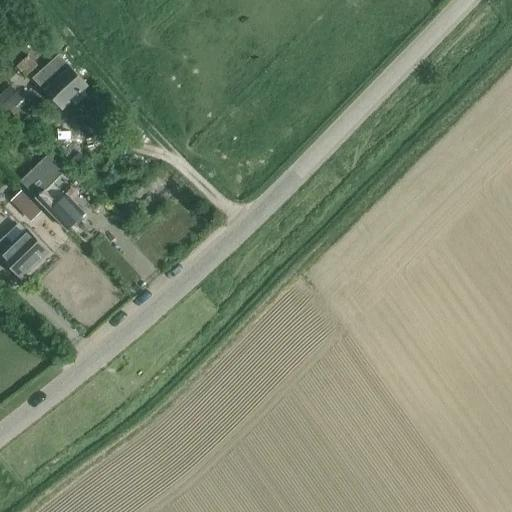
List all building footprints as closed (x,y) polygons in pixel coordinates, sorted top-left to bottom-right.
[(61,109),(87,85),(59,54),(49,63),(33,78),(61,109)] [(23,76),(9,89),(20,100),(33,88),(23,76)] [(64,196),(52,183),(65,170),(47,155),(20,181),(37,198),(67,229),(84,213),(66,194),(64,196)] [(0,186),(1,187),(13,175),(6,168),(0,173),(0,186)] [(21,190),(11,199),(31,221),(41,211),(21,190)] [(6,235),(0,239),(0,255),(21,278),(48,252),(34,238),(27,230),(13,243),(6,235)] [(51,274),(63,284),(72,273),(60,263),(51,274)] [(100,315),(122,277),(105,267),(83,306),(100,315)]
